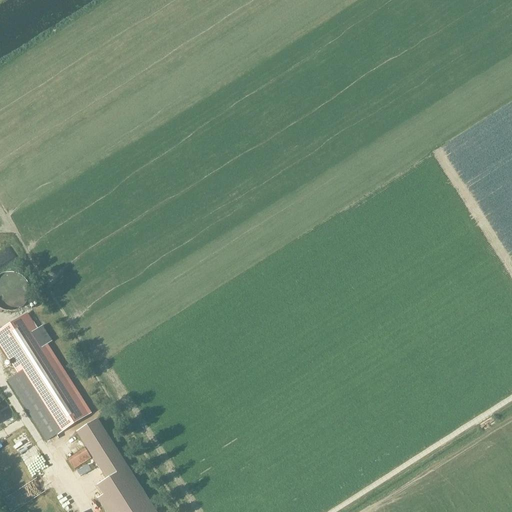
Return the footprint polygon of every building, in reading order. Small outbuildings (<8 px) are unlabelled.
[(30,293),(30,292),(30,290),(29,289),(29,287),(28,285),(28,284),(27,282),(26,280),(24,279),(23,277),(22,276),(20,275),(18,274),(17,274),(16,273),(14,273),(13,273),(11,272),(9,272),(7,273),(6,273),(3,274),(2,274),(0,275),(0,308),(0,309),(2,310),(4,311),(6,311),(8,312),(9,312),(11,312),(12,312),(14,311),(17,310),(18,310),(20,309),(22,308),(23,306),(25,305),(26,304),(26,303),(27,301),(28,300),(29,298),(29,296),(30,294),(30,293)] [(90,414),(47,346),(52,342),(42,327),(37,330),(27,314),(0,331),(0,346),(18,374),(7,381),(45,442),(90,414)] [(97,500),(105,511),(155,511),(97,420),(76,433),(106,480),(96,486),(103,496),(97,500)] [(28,475),(46,465),(24,425),(6,435),(28,475)] [(59,449),(64,458),(82,447),(76,438),(59,449)] [(74,469),(90,458),(85,449),(68,460),(74,469)]
